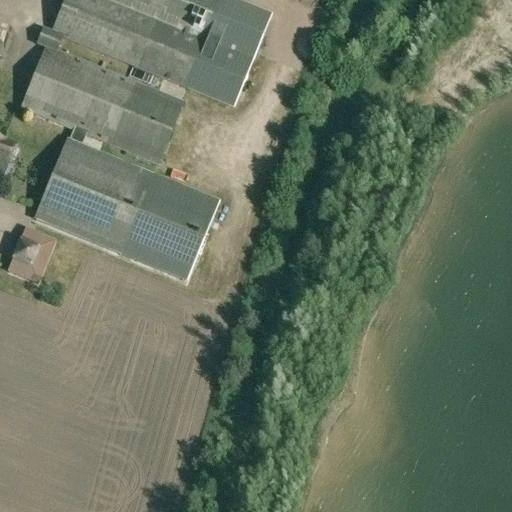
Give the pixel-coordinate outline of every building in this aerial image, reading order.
[(119,9),(180,20),(182,14),(192,7),(189,22),(199,24),(203,0),(199,0),(193,4),(190,0),(77,0),(77,3),(87,5),(87,0),(98,0),(101,3),(100,4),(108,16),(119,9)] [(221,48),(257,50),(258,13),(205,12),(204,34),(221,35),(221,48)] [(153,161),(180,95),(61,47),(59,54),(40,46),(22,89),(80,113),(88,91),(112,101),(103,121),(113,125),(106,141),(153,161)] [(187,276),(217,196),(61,138),(38,198),(72,211),(65,230),(187,276)] [(3,141),(0,139),(0,157),(10,162),(16,147),(3,142),(3,141)] [(10,274),(39,286),(56,243),(27,231),(10,274)]
